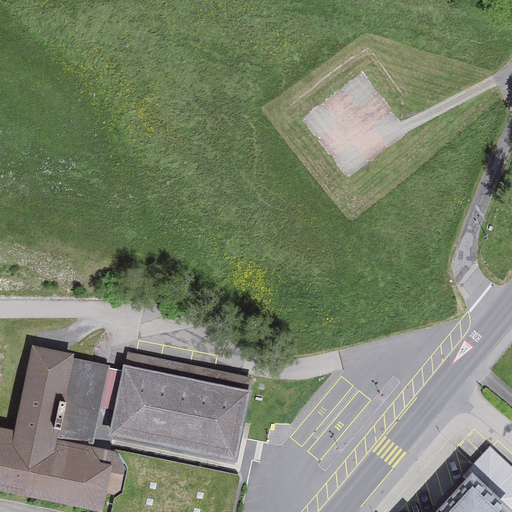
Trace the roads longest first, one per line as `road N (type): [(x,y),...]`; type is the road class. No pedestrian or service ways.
road 1 (unclassified): [(511,124),(461,261),(491,321)]
road 2 (secondary): [(339,511),(451,380)]
